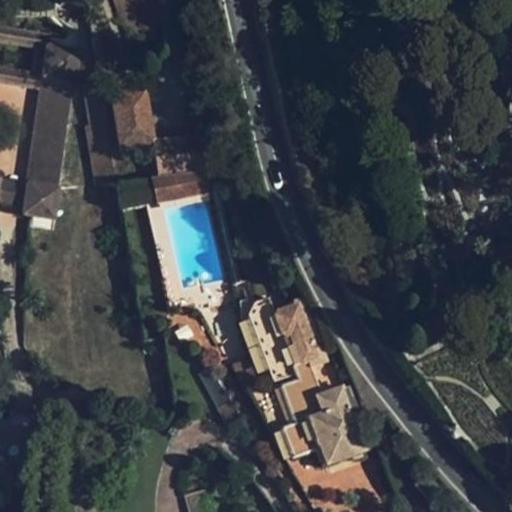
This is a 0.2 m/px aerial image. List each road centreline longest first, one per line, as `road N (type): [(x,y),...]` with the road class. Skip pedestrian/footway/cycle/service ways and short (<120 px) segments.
road 1 (secondary): [(503,511),(361,343),(297,220),(272,151),(241,0)]
road 2 (unknown): [(279,511),(231,444),(211,430),(197,430),(170,454),(169,511)]
road 3 (unknown): [(361,343),(416,511)]
